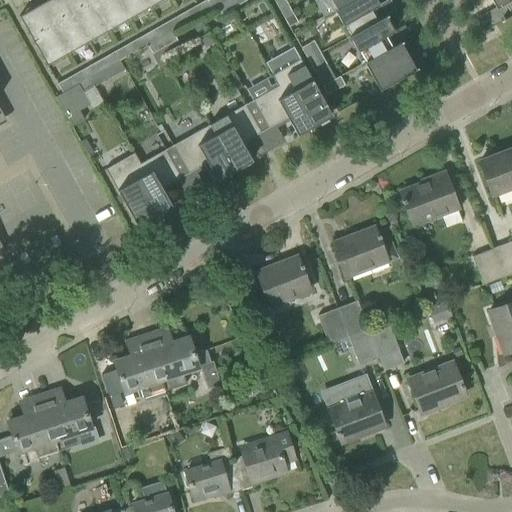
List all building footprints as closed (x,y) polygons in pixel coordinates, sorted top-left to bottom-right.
[(66,0),(46,0),(40,3),(68,52),(89,40),(66,0)] [(95,0),(66,0),(89,40),(111,28),(95,0)] [(123,0),(95,0),(111,28),(133,16),(123,0)] [(152,0),(123,0),(133,16),(154,3),(152,0)] [(209,0),(205,0),(197,4),(203,13),(213,7),(209,0)] [(229,0),(226,0),(224,1),(216,6),(221,15),(233,8),(229,0)] [(329,0),(335,9),(351,0),(329,0)] [(344,24),(350,35),(373,23),(372,22),(366,11),(375,6),(371,0),(351,0),(335,9),(333,10),(342,25),(344,24)] [(511,0),(490,0),(495,7),(503,3),(510,15),(511,13),(511,0)] [(68,52),(40,3),(33,7),(36,12),(21,20),(46,64),(68,52)] [(286,3),(277,7),(284,20),(293,15),(286,3)] [(197,4),(187,10),(192,19),(203,13),(197,4)] [(187,10),(176,16),(181,26),(192,19),(187,10)] [(176,16),(165,23),(170,32),(171,31),(181,26),(176,16)] [(358,50),(364,61),(365,62),(387,49),(387,48),(381,37),(389,32),(381,17),(372,22),(373,23),(350,35),(348,36),(357,51),(358,50)] [(165,23),(154,29),(159,38),(170,32),(165,23)] [(154,29),(143,35),(149,44),(159,38),(154,29)] [(170,32),(159,38),(164,47),(176,40),(171,31),(170,32)] [(143,35),(133,41),(138,50),(146,45),(149,44),(143,35)] [(159,38),(149,44),(146,45),(152,54),(164,47),(159,38)] [(133,41),(122,47),(127,56),(138,50),(133,41)] [(313,41),(300,48),(307,60),(316,55),(319,53),(313,41)] [(365,62),(364,61),(363,62),(378,89),(417,68),(416,67),(414,68),(399,41),(387,48),(387,49),(365,62)] [(122,47),(111,53),(116,62),(127,56),(122,47)] [(111,53),(100,59),(105,68),(116,62),(111,53)] [(316,55),(307,60),(314,72),(323,67),(316,55)] [(100,59),(89,65),(95,74),(102,70),(105,68),(100,59)] [(271,75),(277,86),(278,86),(284,96),(294,90),(314,125),(331,115),(299,59),(271,75)] [(79,71),(84,80),(90,77),(95,74),(89,65),(79,71)] [(95,74),(90,77),(95,86),(107,79),(102,70),(95,74)] [(73,87),(77,84),(84,80),(79,71),(68,78),(73,87)] [(322,86),(327,95),(344,85),(339,76),(322,86)] [(84,80),(77,84),(82,93),(95,86),(90,77),(84,80)] [(62,93),(73,87),(68,78),(56,84),(62,93)] [(62,93),(54,97),(71,127),(84,120),(79,112),(90,106),(82,93),(77,84),(73,87),(62,93)] [(278,86),(277,86),(251,101),(266,129),(286,117),(296,135),(314,125),(294,90),(284,96),(278,86)] [(245,104),(208,125),(234,170),(251,160),(241,143),(261,132),(245,104)] [(234,170),(208,125),(171,146),(186,174),(206,163),(216,180),(234,170)] [(511,186),(511,148),(478,162),(491,195),(511,186)] [(165,149),(139,164),(145,174),(134,180),(154,215),(171,205),(161,188),(181,177),(165,149)] [(139,164),(133,153),(104,169),(136,225),(154,215),(134,180),(145,174),(139,164)] [(400,192),(407,210),(413,225),(457,209),(444,175),(400,192)] [(373,228),(332,244),(345,279),(387,262),(395,259),(383,227),(374,231),(373,228)] [(511,243),(511,241),(492,249),(503,277),(511,273),(511,243)] [(503,277),(492,249),(472,256),(483,285),(503,277)] [(256,273),(268,305),(309,291),(296,258),(256,273)] [(433,292),(423,296),(426,302),(435,298),(433,292)] [(444,299),(427,306),(433,322),(450,315),(444,299)] [(337,308),(348,337),(368,329),(357,301),(337,308)] [(511,302),(488,311),(504,353),(511,350),(511,302)] [(328,344),(348,337),(337,308),(317,316),(328,344)] [(388,321),(368,329),(379,357),(399,349),(388,321)] [(166,329),(146,335),(164,390),(185,383),(182,372),(197,367),(204,388),(220,384),(212,361),(210,361),(206,349),(193,353),(187,337),(170,342),(166,329)] [(368,329),(348,337),(359,365),(379,357),(368,329)] [(131,355),(114,361),(120,380),(124,392),(138,387),(142,397),(164,390),(146,335),(126,342),(131,355)] [(407,379),(420,412),(464,395),(451,362),(407,379)] [(59,389),(39,396),(57,450),(78,443),(75,432),(90,427),(80,397),(63,403),(59,389)] [(328,409),(341,442),(383,426),(370,393),(328,409)] [(57,450),(39,396),(20,402),(24,416),(7,421),(17,452),(33,447),(36,457),(57,450)] [(176,431),(165,438),(172,448),(182,441),(176,431)] [(242,456),(231,459),(240,490),(257,485),(257,481),(285,472),(282,463),(293,459),(286,433),(267,439),(269,445),(241,454),(242,456)] [(130,446),(121,450),(124,459),(133,456),(130,446)] [(231,459),(227,447),(207,453),(210,463),(184,471),(193,500),(222,492),(223,495),(240,490),(231,459)] [(0,496),(9,494),(0,467),(0,496)] [(132,505),(120,509),(121,511),(171,511),(166,494),(162,481),(139,488),(143,500),(132,504),(132,505)]
